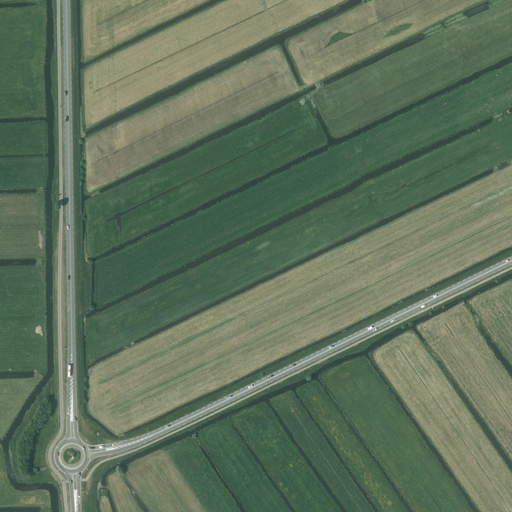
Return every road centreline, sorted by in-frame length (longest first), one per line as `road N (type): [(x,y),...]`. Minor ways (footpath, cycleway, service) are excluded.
road 1 (secondary): [(117,447),(511,260)]
road 2 (primary): [(71,411),(66,0)]
